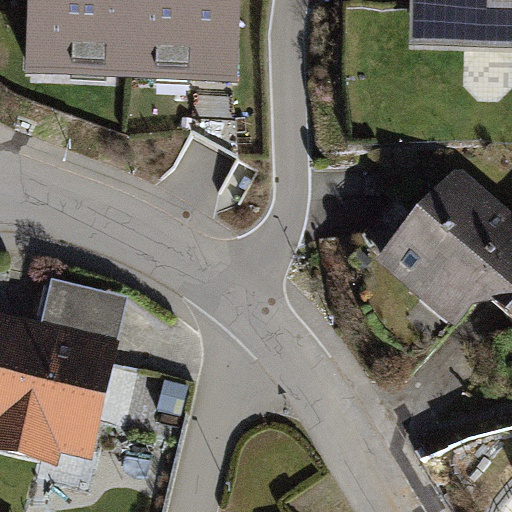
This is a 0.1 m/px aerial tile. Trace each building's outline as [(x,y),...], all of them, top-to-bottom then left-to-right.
[(226,0),(23,0),(21,74),(224,81),(226,0)] [(511,0),(408,0),(408,38),(511,40),(511,0)] [(511,209),(457,160),(373,252),(451,322),(481,289),(509,258),(488,239),(511,213),(511,209)] [(511,213),(488,239),(509,258),(481,289),(511,316),(511,213)] [(40,329),(0,320),(0,458),(55,471),(58,456),(91,463),(127,303),(50,286),(40,329)]
